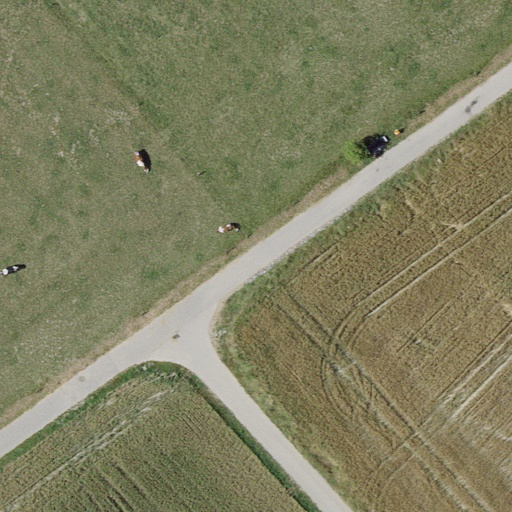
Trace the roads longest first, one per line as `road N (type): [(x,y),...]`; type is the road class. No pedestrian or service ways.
road 1 (track): [(0,449),(511,79)]
road 2 (track): [(342,511),(173,324)]
